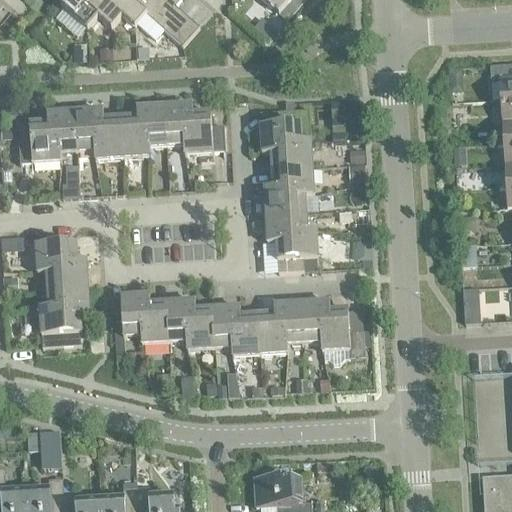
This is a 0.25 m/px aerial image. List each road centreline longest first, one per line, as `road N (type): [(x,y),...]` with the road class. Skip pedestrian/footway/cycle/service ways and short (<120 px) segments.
road 1 (tertiary): [(408,347),(388,35)]
road 2 (tertiary): [(213,439),(31,393),(0,394)]
road 3 (tertiary): [(410,427),(213,439)]
road 4 (residential): [(84,214),(236,199)]
road 5 (residential): [(95,298),(243,287)]
road 6 (tertiary): [(388,35),(511,28)]
